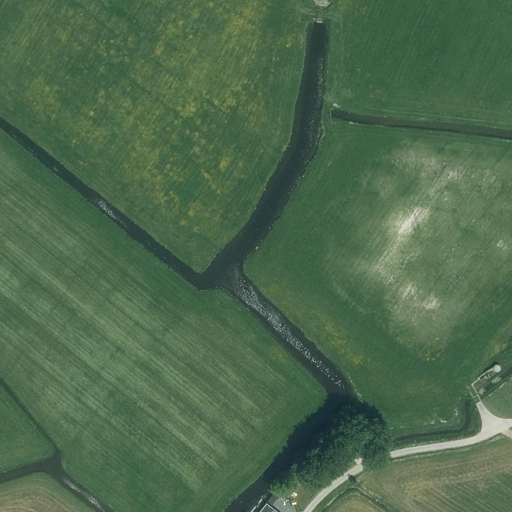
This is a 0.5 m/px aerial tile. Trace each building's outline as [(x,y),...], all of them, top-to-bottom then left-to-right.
[(346,449),(361,435),(352,426),(338,441),(346,449)] [(327,453),(323,449),(321,451),(319,450),(317,452),(323,458),(327,453)] [(314,455),(312,457),(313,458),(311,460),(316,465),(320,460),(314,455)] [(271,496),(267,501),(271,504),(275,500),(271,496)] [(260,509),(261,509),(258,511),(277,511),(265,503),(260,509)]
